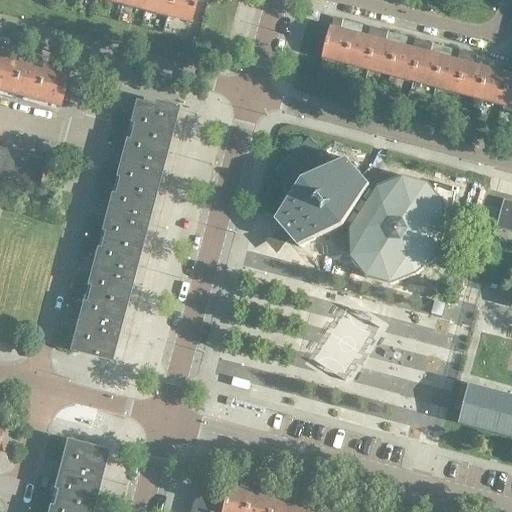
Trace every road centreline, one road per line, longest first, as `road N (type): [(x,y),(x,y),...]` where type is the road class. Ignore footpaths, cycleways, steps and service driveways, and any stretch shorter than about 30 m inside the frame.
road 1 (residential): [(511,511),(165,419)]
road 2 (residential): [(165,419),(251,95)]
road 3 (residential): [(511,162),(251,95)]
road 4 (residential): [(37,387),(89,143)]
road 5 (residential): [(510,0),(498,40),(346,0)]
road 6 (residential): [(251,95),(112,60)]
road 7 (residential): [(165,419),(37,387)]
